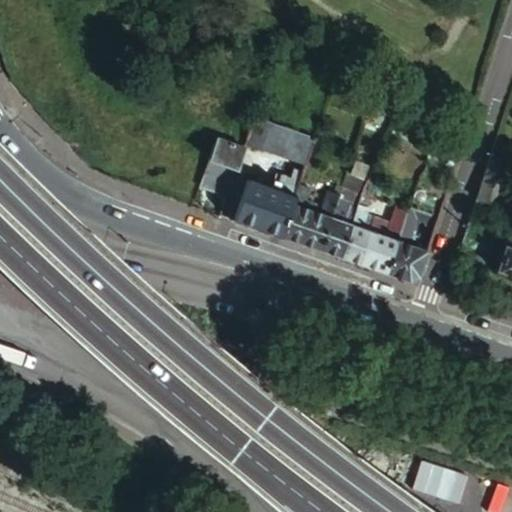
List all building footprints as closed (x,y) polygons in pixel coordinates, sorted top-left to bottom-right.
[(249,130),(245,142),(305,163),(313,138),(254,117),(249,130)] [(228,190),(243,147),(216,137),(198,186),(229,197),(231,191),(228,190)] [(507,163),(489,156),(476,198),(495,204),(507,163)] [(345,178),(341,188),(356,194),(360,183),(345,178)] [(280,238),(294,198),(247,180),(232,221),(256,230),(280,238)] [(298,184),(294,198),(280,238),(320,252),(332,218),(335,207),(338,199),(341,189),(335,187),(333,194),(327,192),(320,214),(301,208),(308,188),(298,184)] [(357,206),(338,199),(335,207),(332,218),(351,224),(357,206)] [(351,224),(339,258),(346,261),(361,266),(372,233),(367,231),(371,221),(372,218),(366,216),(368,210),(357,206),(351,224)] [(397,238),(407,209),(400,207),(396,219),(391,217),(388,227),(384,237),(372,233),(361,266),(385,274),(397,238)] [(408,207),(407,209),(397,238),(385,274),(409,282),(419,277),(427,251),(406,244),(415,219),(418,210),(408,207)] [(418,210),(415,219),(428,223),(431,215),(418,210)] [(332,218),(320,252),(339,258),(351,224),(332,218)] [(388,227),(371,221),(367,231),(372,233),(384,237),(388,227)] [(511,235),(509,234),(497,270),(511,275),(511,235)] [(451,297),(471,304),(481,274),(454,265),(446,287),(451,297)]
